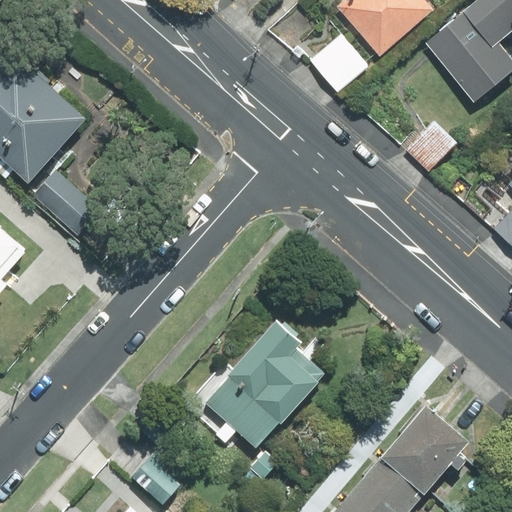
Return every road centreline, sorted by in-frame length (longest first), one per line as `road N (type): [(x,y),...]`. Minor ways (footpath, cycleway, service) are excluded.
road 1 (residential): [(0,468),(290,138)]
road 2 (tertiary): [(290,138),(511,334)]
road 3 (tertiary): [(132,0),(290,138)]
